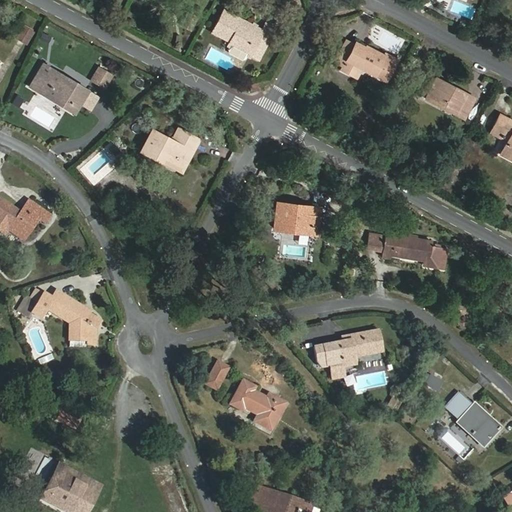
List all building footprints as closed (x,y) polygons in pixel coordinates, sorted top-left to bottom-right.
[(248,56),(250,54),(260,35),(262,30),(223,9),(211,32),(228,42),(227,45),(248,56)] [(191,29),(197,17),(188,12),(181,25),(191,29)] [(22,26),(15,38),(26,44),(33,32),(22,26)] [(258,58),(268,40),(260,35),(250,54),(258,58)] [(359,68),(385,82),(397,60),(385,54),(384,56),(366,46),(364,48),(355,42),(354,44),(346,40),(334,62),(342,67),(341,69),(354,77),(359,68)] [(59,76),(60,74),(43,63),(29,86),(72,112),(85,92),(59,76)] [(90,80),(103,88),(111,75),(98,67),(90,80)] [(462,119),(474,97),(436,78),(425,99),(462,119)] [(499,154),(511,160),(511,120),(500,114),(490,132),(506,141),(499,154)] [(139,150),(160,161),(162,158),(181,168),(198,138),(178,128),(171,140),(151,129),(139,150)] [(160,161),(179,172),(181,168),(162,158),(160,161)] [(0,231),(2,234),(5,229),(9,225),(24,236),(38,218),(44,223),(49,215),(28,200),(19,212),(0,199),(0,231)] [(315,233),(318,207),(276,202),(273,228),(315,233)] [(9,225),(5,229),(21,241),(24,236),(9,225)] [(366,247),(381,250),(383,236),(369,233),(366,247)] [(430,246),(431,241),(384,233),(383,236),(381,250),(380,255),(389,256),(389,255),(426,261),(425,267),(442,270),(445,249),(430,246)] [(87,345),(94,344),(95,327),(99,320),(84,311),(85,309),(55,290),(51,298),(43,293),(37,303),(25,296),(16,310),(28,317),(31,312),(39,317),(45,307),(69,323),(68,339),(87,340),(87,345)] [(467,305),(462,291),(453,294),(457,309),(467,305)] [(353,357),(382,351),(377,329),(349,334),(350,339),(341,340),(313,346),(315,355),(320,365),(329,364),(331,378),(343,376),(342,366),(354,364),(353,357)] [(216,389),(228,367),(216,361),(204,383),(216,389)] [(438,391),(444,381),(426,372),(421,383),(438,391)] [(242,380),(229,404),(241,410),(243,407),(256,414),(253,421),(269,430),(285,402),(267,393),(265,398),(252,391),(254,386),(242,380)] [(393,413),(403,396),(394,391),(385,408),(393,413)] [(482,446),(499,427),(473,403),(471,405),(465,398),(452,412),(459,419),(456,422),(482,446)] [(54,472),(94,493),(98,485),(58,464),(54,472)] [(65,511),(84,511),(94,493),(54,472),(40,498),(65,511)] [(254,501),(259,487),(251,484),(247,499),(254,501)] [(317,511),(318,510),(311,507),(311,505),(259,487),(254,501),(251,510),(257,511),(317,511)]
